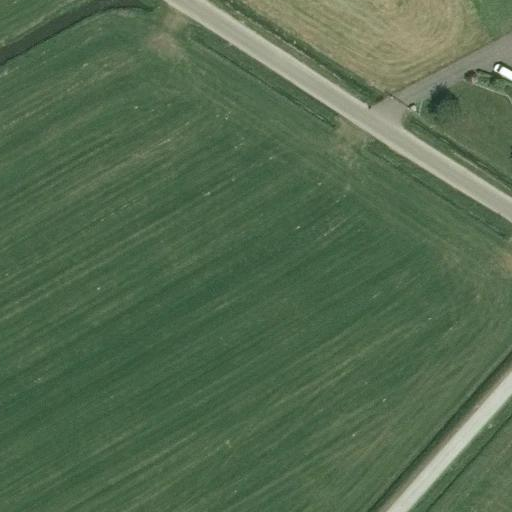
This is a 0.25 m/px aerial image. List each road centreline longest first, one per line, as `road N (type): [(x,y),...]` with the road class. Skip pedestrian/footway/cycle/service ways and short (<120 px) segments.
road 1 (unclassified): [(511,212),(182,0)]
road 2 (unclassified): [(396,511),(511,382)]
